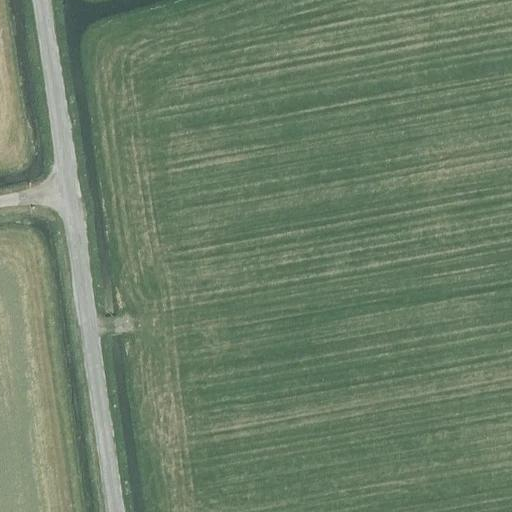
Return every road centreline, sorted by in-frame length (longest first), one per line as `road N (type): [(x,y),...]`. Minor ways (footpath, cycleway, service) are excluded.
road 1 (tertiary): [(114,511),(68,191)]
road 2 (tertiary): [(68,191),(41,0)]
